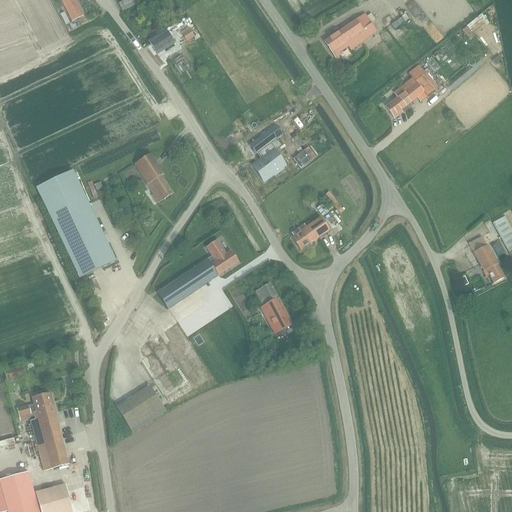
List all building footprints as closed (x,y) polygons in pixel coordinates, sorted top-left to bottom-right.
[(58,0),(71,22),(81,17),(72,0),(58,0)] [(88,0),(74,0),(82,17),(94,12),(88,0)] [(123,11),(136,5),(132,0),(125,0),(119,3),(123,11)] [(415,11),(402,20),(404,24),(418,15),(415,11)] [(355,20),(325,42),(336,58),(340,55),(341,55),(340,53),(348,47),(351,51),(368,39),(378,32),(365,13),(355,20)] [(416,19),(422,27),(428,23),(422,15),(416,19)] [(241,25),(248,21),(245,16),(237,20),(241,25)] [(173,35),(176,40),(185,35),(181,30),(173,35)] [(397,98),(385,108),(394,119),(402,113),(401,111),(417,98),(423,93),(427,97),(434,91),(422,76),(415,82),(412,78),(393,93),(397,98)] [(446,94),(438,101),(440,104),(449,97),(446,94)] [(270,132),(251,146),(261,159),(253,166),(264,181),(275,173),(276,175),(283,170),(282,168),(270,153),(280,146),(270,132)] [(163,202),(172,195),(161,178),(163,177),(150,155),(133,166),(153,196),(151,198),(157,206),(163,202)] [(73,171),(36,188),(53,224),(80,279),(116,262),(90,207),(73,171)] [(265,202),(276,219),(282,215),(271,198),(265,202)] [(511,231),(504,217),(492,224),(508,254),(511,251),(511,231)] [(293,237),(291,238),(300,251),(329,231),(321,218),(306,228),(304,226),(292,234),(293,237)] [(487,275),(490,273),(495,282),(504,277),(482,236),(468,243),(483,270),(484,270),(487,275)] [(166,309),(233,266),(237,264),(230,252),(225,255),(216,241),(206,248),(212,258),(156,294),(166,309)] [(275,335),(291,326),(268,284),(254,292),(262,305),(259,307),(275,335)] [(197,385),(232,362),(197,310),(163,332),(197,385)] [(7,381),(26,376),(23,366),(4,372),(7,381)] [(132,433),(166,412),(150,386),(116,408),(132,433)] [(69,464),(55,412),(50,393),(32,398),(34,405),(17,409),(20,421),(30,418),(30,417),(35,416),(36,420),(30,421),(44,471),(69,464)] [(40,511),(35,493),(34,493),(28,473),(27,473),(0,480),(0,484),(7,511),(40,511)] [(72,511),(65,485),(52,488),(35,493),(40,511),(72,511)]
